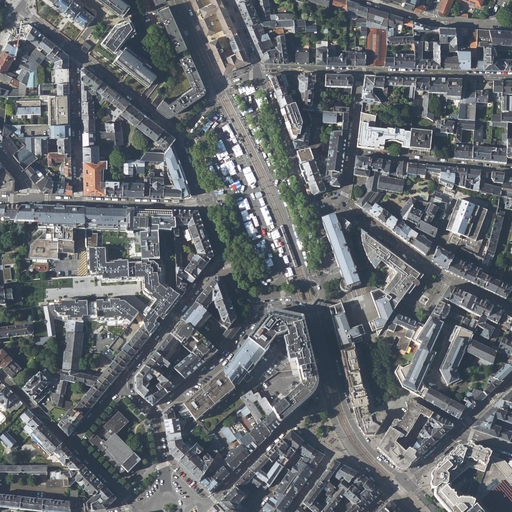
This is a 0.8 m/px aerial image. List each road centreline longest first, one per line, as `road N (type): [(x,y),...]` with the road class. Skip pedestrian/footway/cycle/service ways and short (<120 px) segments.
road 1 (tertiary): [(405,483),(352,426),(318,299)]
road 2 (residential): [(183,509),(212,500),(290,422),(337,454)]
road 3 (tertiary): [(303,305),(334,419),(361,464)]
road 4 (residential): [(154,420),(231,348),(264,299)]
road 5 (residential): [(351,153),(511,170)]
road 6 (residential): [(24,294),(127,286),(172,321)]
road 7 (residential): [(511,77),(359,71)]
road 8 (residential): [(78,54),(78,200)]
road 9 (tertiary): [(309,209),(262,82)]
road 10 (residential): [(78,54),(182,135)]
road 11 (tertiary): [(78,200),(207,199)]
